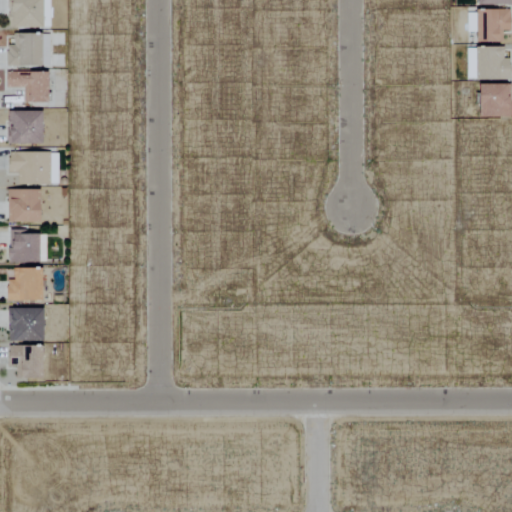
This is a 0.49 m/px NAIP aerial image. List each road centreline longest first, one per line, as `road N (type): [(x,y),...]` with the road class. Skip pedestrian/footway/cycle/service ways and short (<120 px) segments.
road 1 (residential): [(511,399),(0,404)]
road 2 (residential): [(159,403),(158,0)]
road 3 (residential): [(350,0),(350,213)]
